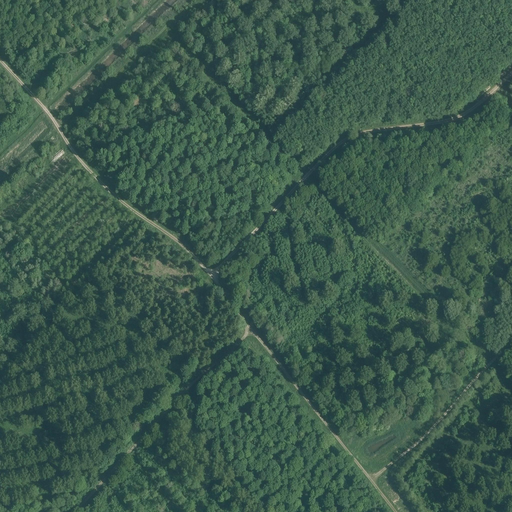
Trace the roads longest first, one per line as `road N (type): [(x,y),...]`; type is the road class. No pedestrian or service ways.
road 1 (track): [(0,60),(98,180),(213,278),(392,511)]
road 2 (track): [(213,278),(324,155),(352,135),(457,117),(511,72)]
road 3 (track): [(75,511),(160,418),(255,332)]
